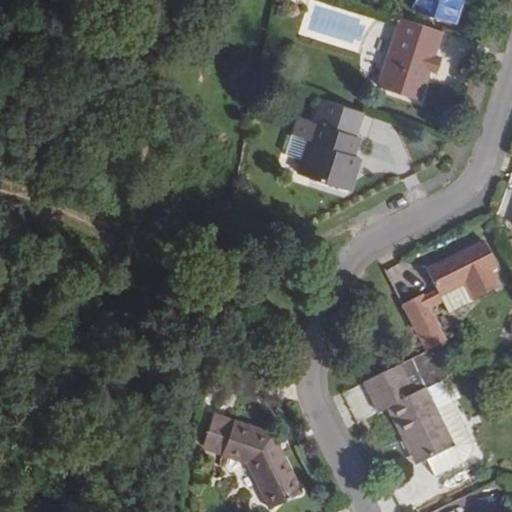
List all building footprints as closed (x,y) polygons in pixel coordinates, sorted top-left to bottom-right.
[(416,0),(413,10),(453,24),(461,0),(416,0)] [(418,100),(441,32),(401,18),(379,87),(418,100)] [(355,135),(361,112),(322,99),(297,175),(349,192),(360,155),(354,153),(359,136),(355,135)] [(421,296),(424,302),(425,303),(461,285),(469,301),(500,287),(492,272),(496,269),(483,243),(425,272),(434,290),(421,296)] [(402,306),(405,312),(424,302),(421,296),(402,306)] [(405,312),(426,352),(433,349),(445,343),(425,303),(424,302),(405,312)] [(433,349),(426,352),(398,366),(406,382),(425,373),(425,374),(441,366),(433,349)] [(406,382),(398,366),(363,383),(378,414),(388,409),(416,466),(454,448),(425,388),(412,395),(406,382)] [(272,434),(214,414),(203,445),(249,462),(272,507),(301,492),(272,434)] [(429,482),(462,465),(454,448),(420,465),(429,482)]
